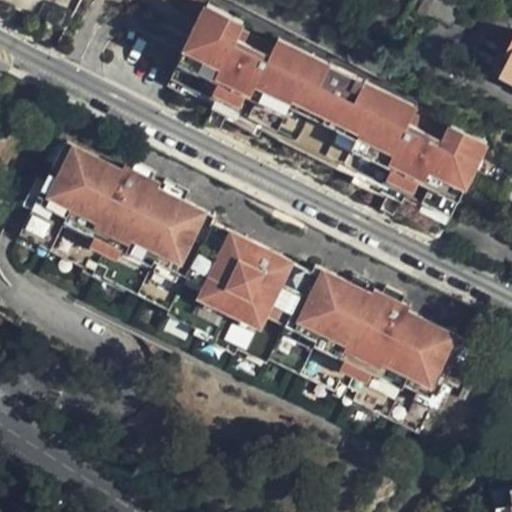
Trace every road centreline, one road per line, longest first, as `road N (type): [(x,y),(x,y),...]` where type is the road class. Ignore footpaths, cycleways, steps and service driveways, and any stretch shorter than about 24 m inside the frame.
road 1 (residential): [(511,296),(0,36)]
road 2 (residential): [(253,0),(381,67),(426,52),(511,97)]
road 3 (tertiary): [(135,511),(0,427)]
